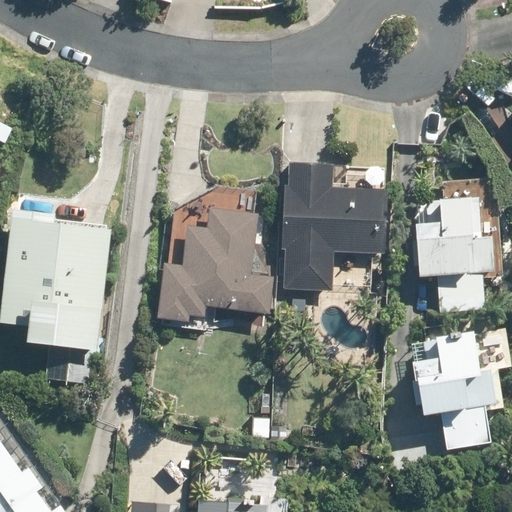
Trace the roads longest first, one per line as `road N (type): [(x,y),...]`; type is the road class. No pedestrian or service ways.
road 1 (residential): [(307,53),(272,63),(170,61),(108,43),(18,0)]
road 2 (residential): [(433,0),(448,37),(440,62),(420,79),(351,74)]
